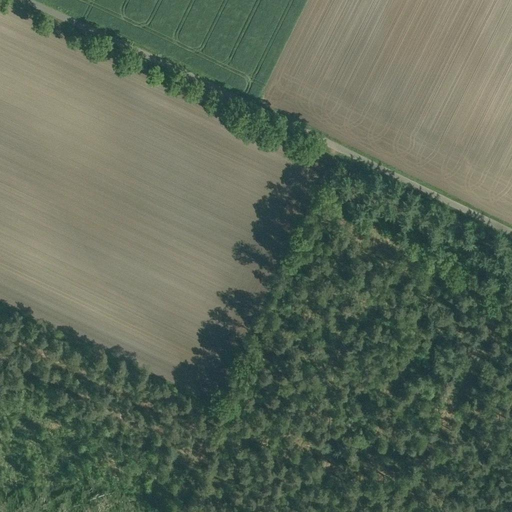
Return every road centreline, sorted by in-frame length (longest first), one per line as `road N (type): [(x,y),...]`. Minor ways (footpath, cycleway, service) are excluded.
road 1 (unclassified): [(13,0),(511,239)]
road 2 (track): [(170,511),(197,453),(0,383)]
